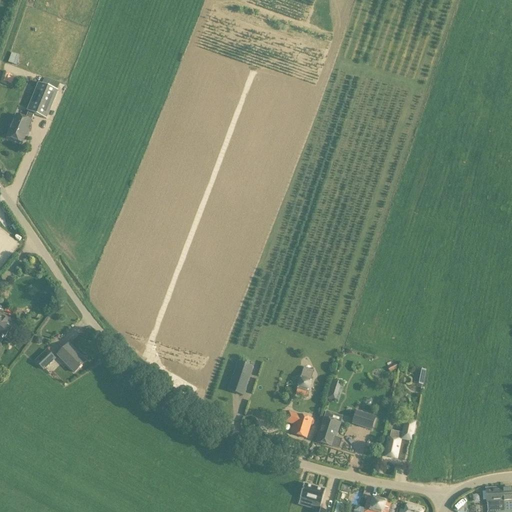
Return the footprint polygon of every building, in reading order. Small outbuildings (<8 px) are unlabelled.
[(13,52),(10,62),(18,64),(21,55),(13,52)] [(31,122),(34,114),(46,120),(58,91),(39,83),(27,112),(29,112),(26,119),(17,116),(8,137),(22,144),(31,122)] [(0,343),(15,325),(0,313),(0,343)] [(69,345),(57,356),(74,373),(86,362),(69,345)] [(43,371),(56,359),(46,350),(34,362),(41,369),(43,371)] [(243,396),(253,368),(237,362),(228,391),(243,396)] [(311,381),(314,371),(304,368),(301,378),(311,381)] [(425,371),(417,370),(414,384),(423,385),(425,371)] [(296,390),(297,390),(296,394),(305,397),(306,393),(309,393),(312,381),(299,378),(296,390)] [(335,380),(328,398),(337,402),(344,384),(335,380)] [(356,412),(353,424),(372,430),(376,418),(356,412)] [(285,423),(293,425),(290,434),(306,439),(312,420),(289,413),(285,423)] [(334,438),(336,432),(337,432),(340,424),(331,421),(333,415),(326,413),(317,442),(331,447),(339,449),(342,440),(334,438)] [(388,440),(384,456),(396,459),(400,442),(399,442),(399,440),(411,442),(414,424),(405,422),(403,434),(391,432),(389,440),(388,440)] [(328,490),(306,484),(304,492),(303,496),(325,502),(328,490)] [(504,508),(503,507),(503,503),(504,503),(503,488),(485,489),(486,503),(487,503),(487,511),(502,511),(503,511),(504,511),(504,508)] [(504,503),(503,503),(503,507),(504,508),(504,511),(503,511),(502,511),(511,511),(511,494),(511,488),(503,488),(504,503)] [(387,511),(390,504),(368,497),(363,511),(387,511)]
